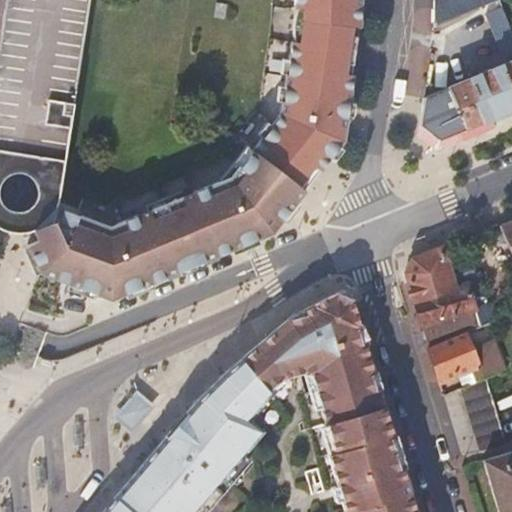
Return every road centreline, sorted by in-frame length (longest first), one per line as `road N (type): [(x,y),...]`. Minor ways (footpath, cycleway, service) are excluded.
road 1 (residential): [(97,384),(265,310),(376,245)]
road 2 (tertiary): [(376,245),(449,511)]
road 3 (secondary): [(401,0),(379,122),(376,245)]
road 4 (secondary): [(376,245),(511,180)]
road 5 (residential): [(82,511),(106,484),(97,384)]
road 6 (residential): [(0,464),(57,405),(97,384)]
